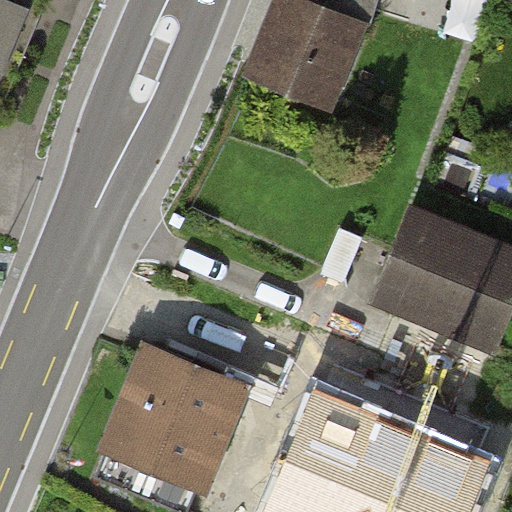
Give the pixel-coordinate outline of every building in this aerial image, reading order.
[(0,0),(0,112),(2,113),(28,51),(23,49),(39,11),(25,5),(26,0),(0,0)] [(358,25),(299,0),(286,0),(256,70),(326,100),(358,25)] [(511,252),(413,211),(378,295),(497,344),(511,308),(511,252)] [(238,393),(151,357),(102,476),(190,511),(238,393)] [(471,511),(489,470),(318,400),(271,511),(471,511)]
